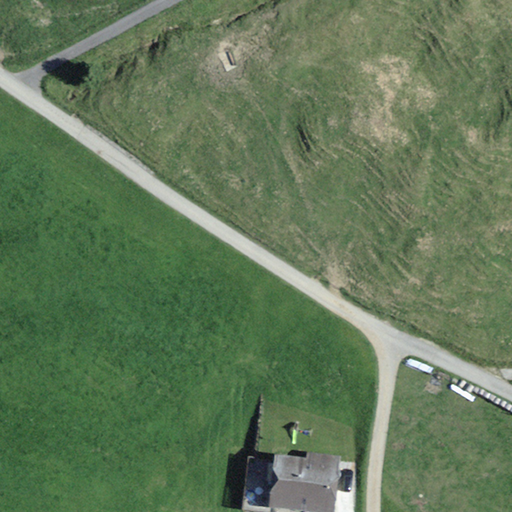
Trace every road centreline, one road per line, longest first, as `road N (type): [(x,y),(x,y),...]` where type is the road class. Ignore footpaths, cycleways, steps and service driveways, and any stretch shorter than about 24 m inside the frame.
road 1 (unclassified): [(0,85),(511,390)]
road 2 (track): [(378,317),(387,378),(378,511)]
road 3 (track): [(3,87),(160,0)]
